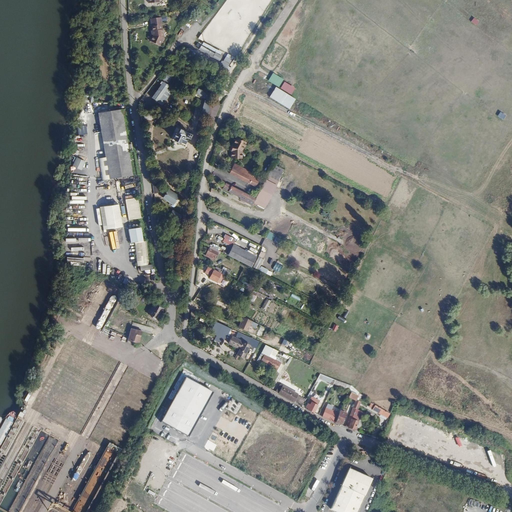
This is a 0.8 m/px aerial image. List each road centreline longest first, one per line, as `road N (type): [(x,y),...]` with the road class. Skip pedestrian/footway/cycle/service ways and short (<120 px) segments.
road 1 (unclassified): [(184,346),(209,145),(238,83)]
road 2 (unclassified): [(184,346),(172,334),(129,90)]
road 3 (unclassified): [(348,435),(184,346)]
road 4 (unclassified): [(511,499),(348,435)]
road 5 (unknown): [(132,106),(223,0)]
